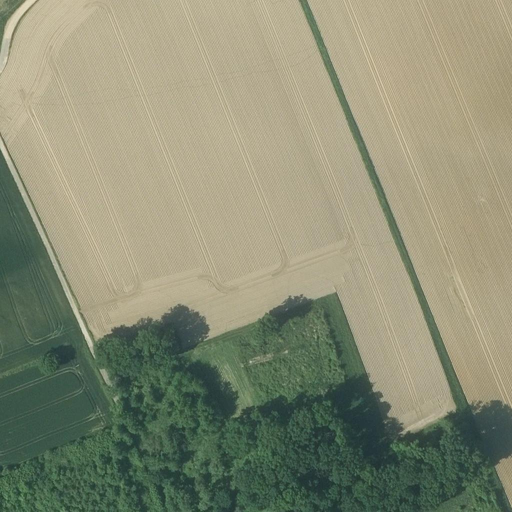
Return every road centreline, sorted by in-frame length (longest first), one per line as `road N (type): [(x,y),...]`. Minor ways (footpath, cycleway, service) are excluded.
road 1 (track): [(511,503),(307,0)]
road 2 (track): [(178,511),(0,135)]
